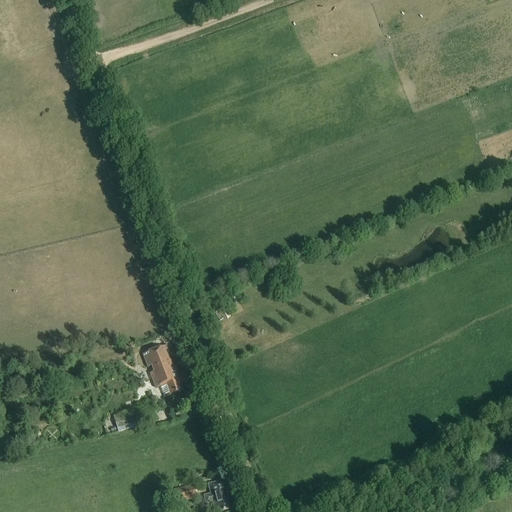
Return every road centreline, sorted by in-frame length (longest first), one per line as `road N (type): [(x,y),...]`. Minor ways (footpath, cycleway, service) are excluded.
road 1 (track): [(261,511),(68,0)]
road 2 (track): [(87,65),(262,0)]
